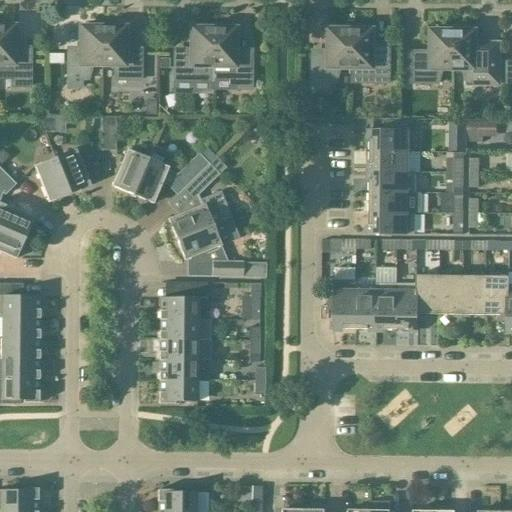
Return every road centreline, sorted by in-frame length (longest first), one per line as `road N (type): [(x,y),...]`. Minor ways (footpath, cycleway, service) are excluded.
road 1 (residential): [(126,461),(127,242),(100,220),(82,225),(70,242),(68,461)]
road 2 (residential): [(314,366),(305,330),(314,131)]
road 3 (residential): [(511,465),(314,463)]
road 4 (residential): [(511,368),(314,366)]
road 5 (residential): [(314,463),(126,461)]
